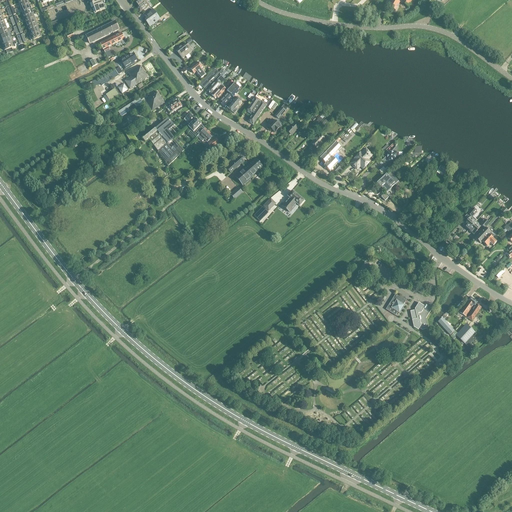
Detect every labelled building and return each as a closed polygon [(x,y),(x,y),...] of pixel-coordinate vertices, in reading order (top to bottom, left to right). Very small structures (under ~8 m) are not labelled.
[(149,5),(146,2),(148,1),(147,0),(136,0),(135,1),(139,7),(137,9),(140,13),(149,5)] [(400,0),(391,0),(388,6),(395,10),(400,2),(408,6),(411,0),(401,0),(401,1),(400,0)] [(103,4),(94,7),(96,13),(105,9),(103,4)] [(160,19),(152,10),(144,16),(147,19),(145,20),(150,26),(160,19)] [(25,19),(26,22),(35,18),(33,14),(24,17),(23,18),(23,20),(25,19)] [(36,22),(35,18),(26,22),(27,26),(36,23),(36,22)] [(118,29),(115,21),(86,35),(90,43),(118,29)] [(40,32),(31,35),(29,36),(31,41),(32,40),(41,37),(41,36),(40,32)] [(124,39),(124,37),(121,33),(100,43),(106,56),(111,53),(108,47),(124,39)] [(10,38),(1,41),(2,46),(3,46),(12,43),(13,42),(12,37),(10,38)] [(13,47),(12,43),(3,46),(2,46),(4,51),(13,47)] [(179,48),(176,51),(182,58),(192,51),(186,43),(181,47),(181,46),(181,47),(179,48)] [(133,54),(128,57),(127,55),(120,60),(126,69),(133,65),(132,63),(137,60),(133,54)] [(94,59),(89,62),(92,67),(97,65),(94,59)] [(201,78),(206,74),(201,69),(203,67),(199,62),(190,69),(194,74),(196,73),(201,78)] [(148,77),(140,66),(128,74),(131,77),(125,81),(130,89),(138,83),(148,77)] [(216,74),(214,72),(214,71),(215,72),(219,68),(216,66),(200,83),(205,88),(210,82),(209,81),(216,74)] [(97,82),(98,86),(101,85),(102,86),(123,72),(120,67),(115,70),(97,82)] [(207,91),(211,94),(212,95),(217,89),(218,87),(225,80),(220,76),(207,91)] [(234,97),(235,95),(242,88),(238,84),(237,85),(233,82),(226,90),(228,92),(233,96),(234,97)] [(122,94),(129,89),(125,83),(118,87),(122,94)] [(217,89),(212,95),(215,98),(217,96),(218,98),(224,91),(226,89),(222,86),(218,90),(217,89)] [(115,88),(106,94),(111,101),(119,96),(115,88)] [(164,103),(157,92),(148,97),(147,96),(142,99),(143,101),(144,100),(151,111),(164,103)] [(228,92),(219,101),(224,106),(233,96),(228,92)] [(237,97),(227,108),(232,112),(234,113),(238,110),(235,108),(242,100),(237,97)] [(252,115),(248,121),(253,125),(258,118),(267,105),(256,97),(255,97),(253,101),(246,111),(252,115)] [(139,98),(125,107),(128,112),(143,103),(139,98)] [(182,106),(178,101),(166,108),(170,114),(182,106)] [(283,105),(274,115),(278,119),(287,108),(283,105)] [(195,119),(189,114),(184,119),(189,125),(195,119)] [(155,129),(167,144),(174,138),(168,130),(174,125),(170,120),(168,118),(155,129)] [(324,122),(319,118),(315,123),(319,127),(324,122)] [(194,139),(197,136),(204,128),(196,119),(190,125),(189,126),(191,129),(188,133),(194,139)] [(281,126),(274,120),(267,127),(270,131),(272,129),(275,132),(281,126)] [(136,122),(129,126),(131,130),(138,126),(136,122)] [(288,129),(289,130),(287,131),(291,135),(297,129),(293,125),(291,127),(290,127),(288,129)] [(204,128),(197,136),(202,141),(204,139),(207,142),(209,140),(213,136),(206,130),(204,128)] [(171,148),(167,144),(155,129),(143,139),(145,142),(149,139),(159,152),(168,166),(184,150),(177,143),(171,148)] [(325,140),(320,135),(312,143),(317,148),(325,140)] [(219,143),(216,139),(208,143),(211,148),(219,143)] [(333,166),(337,162),(338,164),(342,160),(335,153),(337,150),(335,149),(338,146),(336,143),(330,149),(330,148),(329,149),(330,150),(327,153),(321,158),(325,162),(327,161),(329,162),(325,166),(330,170),(333,166)] [(382,161),(396,162),(396,157),(398,157),(399,152),(396,152),(397,145),(391,152),(386,151),(386,156),(382,161)] [(352,165),(356,169),(360,166),(361,167),(364,170),(371,163),(367,159),(371,155),(367,151),(363,155),(361,154),(354,161),(355,162),(352,165)] [(243,161),(239,157),(227,168),(231,173),(243,161)] [(262,167),(255,160),(249,165),(249,164),(244,169),(235,177),(241,184),(250,176),(250,177),(262,167)] [(446,171),(440,167),(438,171),(444,175),(446,171)] [(382,198),(384,200),(386,202),(391,198),(389,195),(394,191),(393,189),(397,185),(388,176),(378,184),(379,186),(378,187),(386,195),(382,198)] [(239,189),(231,195),(235,200),(243,193),(239,189)] [(304,201),(292,191),(288,197),(289,198),(282,206),(285,209),(287,211),(287,210),(290,213),(297,204),(299,206),(304,201)] [(267,202),(264,206),(269,211),(272,207),(267,202)] [(268,212),(263,207),(254,216),(260,221),(268,212)] [(500,212),(503,216),(508,211),(504,208),(500,212)] [(463,225),(468,230),(475,222),(473,220),(474,218),(473,217),(477,212),(473,209),(468,214),(471,217),(470,217),(463,225)] [(484,219),(479,225),(481,227),(481,226),(484,228),(488,225),(488,224),(484,219)] [(479,225),(475,222),(468,230),(474,234),(481,227),(479,225)] [(488,225),(484,228),(475,238),(480,243),(482,241),(487,246),(490,243),(493,245),(496,242),(492,238),(494,236),(489,231),(492,228),(488,225)] [(366,263),(359,272),(363,276),(370,266),(369,265),(366,263)] [(404,305),(403,304),(405,301),(395,294),(386,309),(396,316),(398,313),(399,313),(404,305)] [(481,307),(477,303),(470,297),(467,301),(468,301),(460,312),(466,316),(473,307),(474,308),(467,317),(471,320),(481,307)] [(412,320),(413,327),(416,329),(418,327),(422,330),(428,328),(427,326),(426,318),(432,309),(426,305),(425,306),(419,302),(415,308),(416,311),(410,312),(411,314),(410,316),(410,318),(412,320)] [(442,318),(438,322),(451,335),(455,331),(442,318)] [(474,339),(471,337),(475,333),(466,325),(456,336),(467,347),(474,339)] [(445,357),(440,361),(444,366),(449,362),(445,357)]
